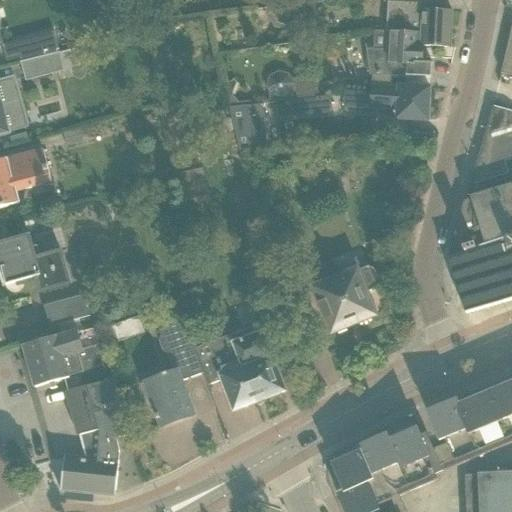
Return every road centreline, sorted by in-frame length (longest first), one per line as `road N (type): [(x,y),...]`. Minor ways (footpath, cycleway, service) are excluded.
road 1 (unclassified): [(444,358),(419,263),(484,0)]
road 2 (residential): [(273,456),(444,358)]
